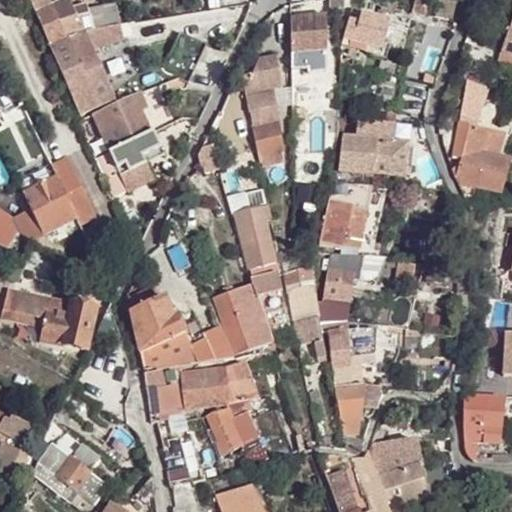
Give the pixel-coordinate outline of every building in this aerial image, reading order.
[(50,0),(31,0),(50,44),(59,64),(74,99),(82,117),(118,101),(111,86),(99,58),(134,43),(116,0),(99,0),(89,4),(87,0),(86,0),(70,7),(66,0),(57,0),(52,3),(50,0)] [(345,0),(329,0),(331,26),(344,25),(345,0)] [(362,16),(352,14),(350,23),(359,25),(362,16)] [(391,24),(362,16),(359,25),(354,45),(383,52),(391,24)] [(327,17),(292,20),(292,55),(294,56),(327,53),(327,17)] [(511,20),(499,57),(511,61),(511,20)] [(354,45),(359,25),(350,23),(344,43),(354,45)] [(181,34),(162,73),(178,80),(189,86),(207,47),(181,34)] [(327,73),(327,53),(294,56),(294,72),(308,71),(308,75),(327,73)] [(511,61),(499,57),(497,64),(511,69),(511,61)] [(253,131),(278,126),(281,126),(277,107),(284,105),(277,74),(259,78),(252,90),(244,92),(253,131)] [(141,94),(93,116),(110,154),(144,138),(134,118),(144,114),(149,111),(141,94)] [(307,113),(296,112),(297,132),(307,131),(307,113)] [(134,118),(144,138),(153,134),(144,114),(134,118)] [(370,114),(369,122),(391,125),(392,117),(370,114)] [(369,122),(357,121),(355,138),(343,137),(340,172),(372,175),(372,174),(397,177),(401,143),(389,142),(391,125),(369,122)] [(285,155),(278,126),(253,131),(260,159),(283,156),(285,155)] [(470,130),(461,128),(452,157),(461,161),(465,151),(470,130)] [(486,134),(470,130),(465,151),(480,155),(486,134)] [(144,138),(110,154),(129,194),(155,182),(150,171),(144,158),(162,150),(155,133),(153,134),(144,138)] [(497,137),(486,134),(480,155),(491,158),(497,137)] [(162,150),(144,158),(150,171),(168,163),(162,150)] [(499,195),(509,163),(491,158),(480,155),(465,151),(461,161),(456,179),(457,182),(499,195)] [(285,166),(283,156),(260,159),(263,172),(285,166)] [(98,219),(70,160),(53,167),(60,180),(79,220),(82,227),(98,219)] [(223,178),(218,160),(210,162),(215,180),(223,178)] [(53,167),(19,184),(25,196),(60,180),(53,167)] [(60,180),(25,196),(33,214),(35,218),(44,235),(45,237),(79,220),(60,180)] [(373,187),(335,183),(332,202),(328,201),(320,243),(343,249),(344,246),(346,235),(343,234),(348,207),(368,211),(373,187)] [(368,211),(348,207),(343,234),(346,235),(344,246),(360,250),(368,211)] [(268,209),(236,214),(242,237),(243,237),(245,248),(246,248),(251,270),(278,266),(277,261),(269,223),(274,222),(268,209)] [(21,233),(18,227),(35,218),(33,214),(16,223),(0,212),(0,237),(12,246),(21,233)] [(21,233),(27,244),(31,242),(44,235),(35,218),(18,227),(21,233)] [(0,237),(0,246),(9,252),(12,246),(0,237)] [(64,252),(47,242),(43,249),(60,260),(64,252)] [(359,256),(330,253),(329,261),(329,271),(355,273),(354,281),(361,280),(363,256),(359,256)] [(30,255),(22,267),(38,278),(46,265),(30,255)] [(380,269),(385,257),(373,257),(363,256),(361,280),(365,281),(369,279),(373,278),(377,275),(379,273),(380,269)] [(251,270),(254,280),(279,276),(284,275),(286,274),(285,263),(284,260),(277,261),(278,266),(251,270)] [(297,272),(286,274),(290,290),(314,285),(316,284),(314,271),(315,267),(297,272)] [(424,281),(443,285),(446,270),(427,267),(424,281)] [(375,285),(385,286),(390,274),(381,270),(375,285)] [(325,299),(352,302),(354,281),(355,273),(329,271),(329,272),(325,299)] [(284,275),(279,276),(283,292),(288,291),(284,275)] [(254,280),(257,296),(259,297),(283,292),(279,276),(254,280)] [(252,280),(214,296),(233,353),(273,340),(264,310),(259,297),(257,296),(252,280)] [(316,296),(314,285),(290,290),(293,302),(316,296)] [(97,313),(9,291),(3,318),(44,328),(41,340),(88,351),(97,313)] [(283,292),(259,297),(264,310),(285,306),(283,292)] [(370,325),(382,294),(370,292),(357,323),(370,325)] [(298,322),(319,317),(316,296),(293,302),(298,322)] [(130,314),(144,372),(158,370),(163,369),(175,367),(198,364),(234,359),(234,357),(222,330),(207,337),(210,343),(192,350),(180,318),(174,321),(165,300),(130,314)] [(350,322),(352,308),(325,305),(323,317),(323,319),(350,322)] [(296,322),(301,347),(316,344),(320,360),(330,359),(323,319),(323,317),(319,317),(298,322),(296,322)] [(363,385),(365,384),(363,363),(370,362),(370,353),(377,353),(378,325),(370,325),(357,323),(356,325),(357,337),(352,337),(353,367),(334,368),(335,375),(352,376),(352,386),(358,385),(363,385)] [(338,326),(339,337),(352,337),(357,337),(356,325),(338,326)] [(511,377),(511,334),(504,334),(502,377),(511,377)] [(339,337),(333,338),(334,368),(353,367),(352,337),(339,337)] [(4,369),(29,382),(35,370),(11,357),(4,369)] [(247,364),(226,370),(228,405),(228,406),(238,404),(246,403),(261,400),(247,364)] [(147,389),(153,388),(157,417),(172,415),(183,413),(178,384),(168,386),(165,374),(158,375),(158,370),(144,373),(147,389)] [(183,375),(187,409),(228,405),(226,370),(183,375)] [(333,375),(335,387),(337,387),(352,386),(352,376),(335,375),(333,375)] [(308,379),(312,405),(323,402),(318,377),(308,379)] [(352,386),(337,387),(343,419),(344,420),(362,419),(364,405),(367,385),(365,384),(363,385),(358,385),(352,386)] [(367,385),(364,405),(378,408),(380,404),(380,402),(382,386),(367,385)] [(487,396),(464,396),(465,427),(484,429),(487,396)] [(484,429),(483,439),(487,439),(487,442),(499,442),(504,397),(487,396),(484,429)] [(246,403),(238,404),(238,417),(248,413),(246,403)] [(235,418),(232,409),(208,417),(221,457),(258,445),(257,440),(250,420),(248,413),(238,417),(235,418)] [(261,416),(250,420),(257,440),(267,437),(261,416)] [(13,418),(1,437),(20,450),(32,430),(13,418)] [(361,434),(362,419),(344,420),(350,435),(361,434)] [(342,420),(348,451),(359,453),(363,439),(350,435),(344,420),(342,420)] [(484,429),(465,427),(464,437),(472,438),(483,439),(484,429)] [(66,431),(40,465),(55,476),(48,486),(71,503),(78,494),(94,506),(120,472),(66,431)] [(472,438),(464,437),(465,446),(465,448),(466,451),(468,454),(472,459),(474,461),(477,461),(478,461),(477,447),(473,447),(472,438)] [(321,447),(328,448),(327,439),(320,440),(321,447)] [(366,462),(372,476),(387,507),(389,511),(399,511),(426,498),(426,496),(419,468),(413,443),(371,446),(366,462)] [(0,480),(4,483),(18,454),(3,447),(0,453),(0,480)] [(366,462),(365,461),(356,463),(359,481),(372,476),(366,462)] [(442,462),(419,468),(426,496),(448,489),(442,462)] [(322,470),(334,502),(350,496),(349,495),(337,464),(322,470)] [(35,467),(30,478),(44,489),(49,478),(35,467)] [(372,476),(359,481),(369,511),(376,511),(385,508),(387,507),(372,476)] [(256,511),(248,488),(217,495),(223,511),(256,511)] [(78,494),(71,503),(82,511),(88,511),(94,506),(78,494)] [(334,502),(337,511),(357,511),(351,495),(349,495),(350,496),(334,502)] [(26,507),(32,511),(43,511),(44,511),(45,511),(50,511),(53,509),(36,496),(26,507)]
